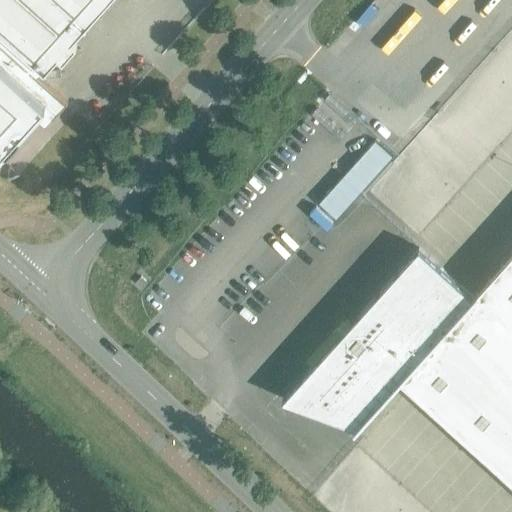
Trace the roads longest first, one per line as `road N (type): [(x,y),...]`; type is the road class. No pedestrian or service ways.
road 1 (secondary): [(39,292),(303,0)]
road 2 (secondary): [(39,292),(269,511)]
